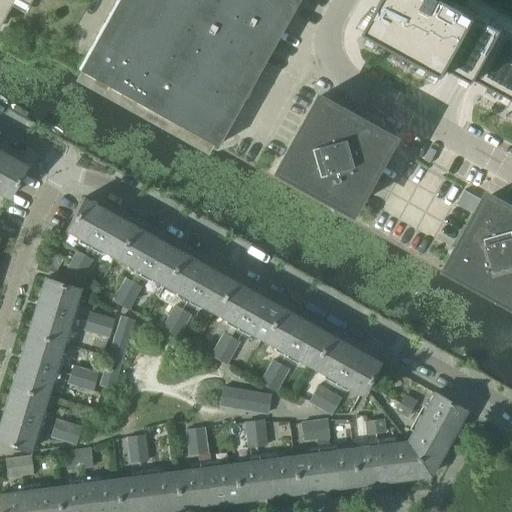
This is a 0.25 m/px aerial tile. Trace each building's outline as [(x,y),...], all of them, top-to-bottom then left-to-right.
[(0,0),(0,18),(10,0),(23,0),(26,1),(26,0),(0,0)] [(116,0),(78,69),(216,145),(297,0),(116,0)] [(511,0),(386,0),(374,23),(454,67),(457,60),(465,64),(511,90),(511,0)] [(389,138),(345,114),(317,98),(277,170),(349,210),(389,138)] [(389,148),(381,162),(399,172),(407,158),(389,148)] [(0,150),(0,191),(8,196),(26,165),(0,150)] [(464,189),(457,203),(469,210),(474,202),(477,196),(476,196),(464,189)] [(511,206),(491,195),(452,267),(511,300),(511,206)] [(79,203),(66,228),(66,229),(115,256),(132,224),(83,197),(79,203)] [(132,224),(115,256),(164,283),(182,251),(132,224)] [(77,266),(84,254),(76,250),(69,262),(77,266)] [(182,251),(164,283),(213,310),(231,279),(182,251)] [(92,259),(84,254),(77,266),(86,271),(92,259)] [(61,271),(50,262),(46,269),(58,275),(61,271)] [(71,278),(77,266),(69,262),(63,273),(71,278)] [(79,282),(86,271),(77,266),(71,278),(79,282)] [(126,293),(133,282),(124,277),(118,289),(126,293)] [(28,332),(63,343),(79,289),(45,278),(28,332)] [(231,279),(213,310),(232,321),(225,333),(231,336),(238,324),(262,338),(280,306),(231,279)] [(141,286),(133,282),(126,293),(135,298),(141,286)] [(120,305),(126,293),(118,289),(112,300),(120,305)] [(128,309),(135,298),(126,293),(120,305),(128,309)] [(175,321),(182,309),(174,305),(167,316),(175,321)] [(280,306),(262,338),(311,365),(329,333),(280,306)] [(190,314),(182,309),(175,321),(184,325),(190,314)] [(98,324),(101,315),(89,311),(86,320),(98,324)] [(114,319),(113,319),(101,315),(98,324),(111,328),(114,319)] [(134,319),(120,315),(99,385),(113,389),(134,319)] [(169,332),(175,321),(167,316),(161,328),(169,332)] [(96,333),(98,324),(86,320),(83,329),(96,333)] [(177,337),(184,325),(175,321),(169,332),(177,337)] [(108,337),(111,328),(98,324),(96,333),(108,337)] [(63,343),(28,332),(11,386),(46,397),(63,343)] [(223,332),(216,343),(224,348),(231,336),(225,333),(223,332)] [(329,333),(311,365),(361,392),(377,362),(378,361),(329,333)] [(231,336),(224,348),(233,352),(239,341),(231,336)] [(210,354),(210,355),(218,360),(224,348),(216,343),(210,354)] [(224,348),(218,360),(226,364),(227,362),(233,352),(224,348)] [(273,375),(280,364),(271,359),(265,371),(273,375)] [(288,368),(280,364),(273,375),(282,380),(288,368)] [(82,377),(85,369),(72,365),(69,374),(82,377)] [(95,381),(98,373),(85,369),(82,377),(95,381)] [(267,387),(273,375),(265,371),(258,382),(267,387)] [(79,386),(82,377),(69,374),(67,383),(79,386)] [(275,391),(282,380),(273,375),(267,387),(275,391)] [(92,390),(95,381),(82,377),(79,386),(92,390)] [(324,399),(329,390),(317,384),(312,393),(324,399)] [(46,397),(11,386),(0,422),(0,441),(29,451),(46,397)] [(232,397),(234,388),(222,386),(220,395),(232,397)] [(244,400),(246,390),(234,388),(232,397),(244,400)] [(257,402),(258,392),(246,390),(244,400),(257,402)] [(340,397),(329,390),(324,399),(335,406),(340,397)] [(270,394),(258,392),(257,402),(269,404),(270,394)] [(433,392),(406,441),(429,474),(465,409),(433,392)] [(319,408),(324,399),(312,393),(307,401),(319,408)] [(416,401),(403,394),(399,402),(411,409),(416,401)] [(230,407),(232,397),(220,395),(218,405),(230,407)] [(243,409),(244,400),(232,397),(230,407),(243,409)] [(394,410),(399,402),(390,397),(386,406),(394,410)] [(330,414),(335,406),(324,399),(319,408),(330,414)] [(255,411),(257,402),(244,400),(243,409),(255,411)] [(267,413),(269,404),(257,402),(255,411),(267,413)] [(406,417),(411,409),(399,402),(394,410),(406,417)] [(66,431),(68,422),(56,418),(53,427),(66,431)] [(265,432),(263,421),(263,418),(253,420),(255,433),(265,432)] [(328,428),(327,420),(327,418),(313,420),(314,429),(328,428)] [(385,432),(383,418),(373,419),(375,433),(385,432)] [(375,433),(373,419),(364,420),(366,434),(375,433)] [(255,433),(253,420),(244,421),(245,434),(255,433)] [(314,429),(313,420),(300,421),(301,431),(314,429)] [(81,426),(68,422),(66,431),(78,435),(81,426)] [(206,439),(204,429),(204,426),(194,427),(196,441),(206,439)] [(63,440),(66,431),(53,427),(50,436),(63,440)] [(196,441),(194,427),(185,429),(186,442),(196,441)] [(329,437),(328,428),(314,429),(316,439),(317,439),(328,437),(329,437)] [(316,439),(314,429),(301,431),(302,440),(316,439)] [(76,444),(78,435),(66,431),(63,440),(76,444)] [(266,445),(265,432),(255,433),(257,446),(266,445)] [(257,446),(255,433),(245,434),(247,447),(257,446)] [(145,447),(143,434),(134,436),(136,449),(145,447)] [(136,449),(134,436),(126,437),(127,450),(136,449)] [(318,452),(301,454),(305,490),(366,482),(362,446),(329,450),(328,437),(317,439),(318,452)] [(207,453),(206,439),(196,441),(198,454),(207,453)] [(198,454),(196,441),(186,442),(188,455),(198,454)] [(406,441),(362,446),(366,482),(429,474),(406,441)] [(91,457),(89,447),(77,449),(78,459),(91,457)] [(146,459),(145,447),(136,449),(138,461),(146,459)] [(78,459),(77,449),(64,451),(65,460),(78,459)] [(138,461),(136,449),(127,450),(129,462),(138,461)] [(305,490),(301,454),(240,462),(244,498),(305,490)] [(31,464),(30,457),(30,455),(18,457),(19,466),(31,464)] [(19,466),(18,457),(5,459),(6,468),(19,466)] [(92,465),(91,457),(78,459),(79,467),(92,465)] [(79,467),(78,459),(65,460),(66,468),(79,467)] [(244,498),(240,462),(179,470),(184,506),(244,498)] [(33,473),(31,464),(19,466),(20,475),(33,473)] [(20,475),(19,466),(6,468),(7,476),(20,475)] [(137,511),(184,506),(179,470),(118,478),(122,511),(137,511)] [(122,511),(118,478),(57,486),(60,511),(122,511)] [(60,511),(57,486),(0,493),(0,511),(60,511)]
